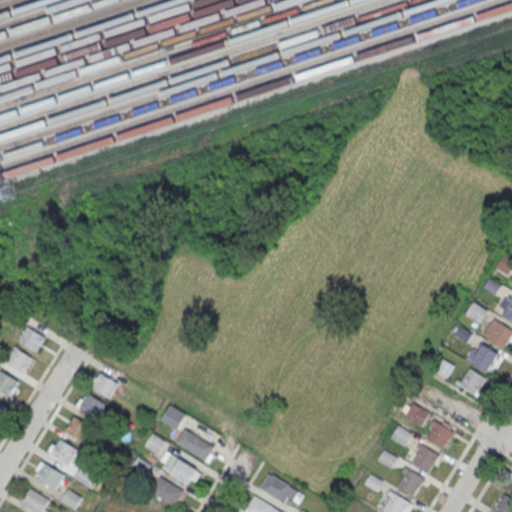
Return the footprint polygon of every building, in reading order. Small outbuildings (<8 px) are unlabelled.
[(509,274),(511,269),(511,255),(507,252),(497,266),(509,274)] [(496,293),(502,284),(490,277),(485,286),(496,293)] [(511,296),(510,295),(507,298),(505,296),(499,306),(505,310),(503,314),(511,320),(511,296)] [(465,313),(480,323),(489,309),(474,300),(465,313)] [(511,329),(496,319),(493,322),(491,321),(483,334),(489,337),(488,338),(504,349),(511,335),(511,329)] [(29,326),(19,341),(37,352),(46,337),(29,326)] [(468,341),(456,334),(461,326),(473,333),(468,341)] [(483,344),(473,361),(489,371),(499,354),(483,344)] [(15,347),(6,361),(24,372),(33,358),(15,347)] [(447,377),(455,365),(443,358),(436,370),(447,377)] [(470,367),(462,381),(458,378),(456,382),(478,396),(480,392),(477,390),(486,376),(470,367)] [(2,371),(0,374),(0,389),(10,396),(19,381),(2,371)] [(118,382),(101,372),(92,386),(109,397),(118,382)] [(105,403),(88,392),(79,407),(97,418),(105,403)] [(405,415),(422,426),(430,413),(413,402),(405,415)] [(187,414),(171,403),(161,418),(177,429),(187,414)] [(92,426),(75,416),(66,430),(83,441),(92,426)] [(438,421),(427,438),(443,448),(454,432),(438,421)] [(406,444),(412,432),(398,425),(392,437),(406,444)] [(214,446),(185,427),(176,441),(205,460),(214,446)] [(159,453),(166,440),(152,432),(145,445),(159,453)] [(81,449),(61,438),(52,452),(72,464),(81,449)] [(423,445),(412,462),(428,472),(439,455),(423,445)] [(384,449),(378,459),(392,468),(398,458),(384,449)] [(195,468),(172,452),(162,467),(186,483),(195,468)] [(64,474),(44,462),(36,477),(55,489),(64,474)] [(95,475),(80,467),(75,477),(89,485),(95,475)] [(409,468),(398,485),(414,495),(425,478),(409,468)] [(290,496),(299,501),(304,492),(269,472),(259,488),(286,503),(290,496)] [(383,480),(377,490),(365,483),(371,473),(383,480)] [(184,490),(160,475),(150,490),(174,505),(184,490)] [(74,508),(82,496),(67,487),(60,499),(74,508)] [(50,499),(31,488),(22,502),(38,511),(53,511),(46,507),(50,499)] [(394,492),(383,508),(388,511),(403,511),(410,502),(394,492)] [(511,511),(511,497),(501,492),(492,510),(495,511),(511,511)] [(282,511),(255,495),(246,509),(250,511),(282,511)]
